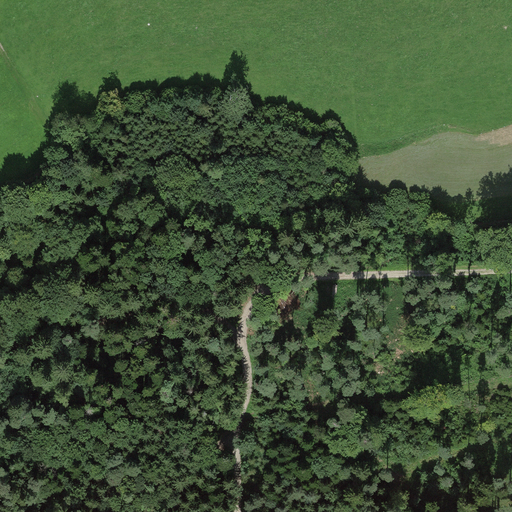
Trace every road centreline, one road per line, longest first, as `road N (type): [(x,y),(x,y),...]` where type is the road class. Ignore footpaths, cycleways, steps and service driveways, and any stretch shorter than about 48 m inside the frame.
road 1 (track): [(0,348),(226,284),(511,269)]
road 2 (track): [(167,299),(221,318),(242,341),(248,398),(187,511)]
